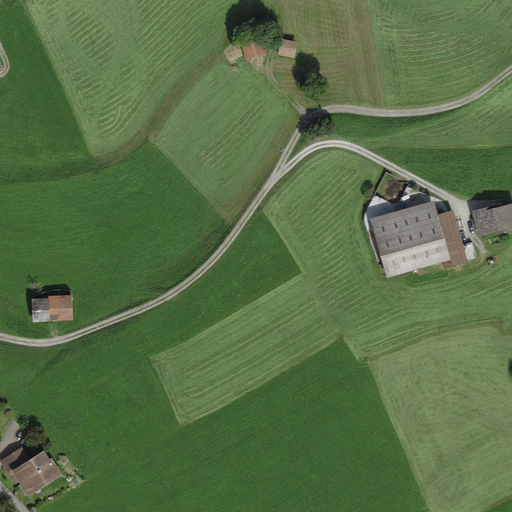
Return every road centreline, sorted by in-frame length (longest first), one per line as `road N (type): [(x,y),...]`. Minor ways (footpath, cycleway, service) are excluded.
road 1 (track): [(0,337),(52,344),(192,283),(285,171)]
road 2 (track): [(285,171),(313,119),(448,113),(511,71)]
road 3 (track): [(285,171),(313,150),(339,145),(414,178)]
